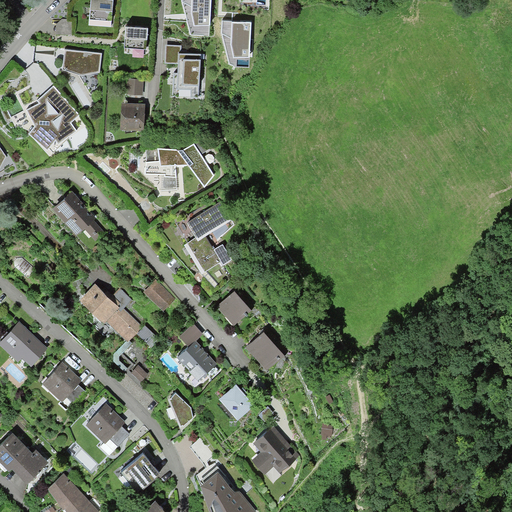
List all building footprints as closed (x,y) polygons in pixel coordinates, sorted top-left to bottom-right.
[(102,0),(87,0),(87,19),(108,20),(108,0),(102,0)] [(210,0),(182,0),(183,1),(191,34),(208,34),(210,0)] [(73,21),(62,21),(58,23),(58,36),(72,36),(73,21)] [(251,23),(223,22),(223,34),(230,63),(235,66),(248,67),(251,23)] [(142,28),(121,27),(120,47),(141,47),(142,28)] [(173,74),(173,96),(199,97),(201,53),(181,53),(181,45),(165,44),(165,63),(178,63),(178,74),(173,74)] [(104,52),(66,47),(63,68),(83,74),(90,92),(97,89),(97,73),(102,73),(104,52)] [(128,78),(127,93),(143,94),(144,80),(128,78)] [(53,88),(40,100),(42,105),(32,110),(40,127),(34,132),(50,148),(59,139),(62,142),(76,129),(70,122),(78,114),(53,88)] [(123,126),(141,127),(142,108),(124,107),(125,106),(124,106),(123,126)] [(174,165),(176,165),(187,165),(203,187),(213,175),(192,143),(191,143),(192,144),(183,151),(182,149),(156,147),(156,148),(158,149),(159,161),(145,162),(143,174),(163,174),(163,177),(175,177),(174,165)] [(92,218),(77,201),(76,202),(73,198),(68,196),(65,199),(64,198),(53,208),(76,233),(92,218)] [(172,255),(172,256),(191,277),(218,262),(220,265),(227,260),(219,246),(212,250),(202,233),(228,217),(219,202),(202,213),(199,208),(177,221),(189,240),(186,242),(188,245),(172,255)] [(92,234),(96,237),(101,232),(98,229),(92,234)] [(137,270),(118,251),(105,264),(119,278),(114,284),(118,288),(137,270)] [(164,306),(171,299),(155,283),(148,290),(164,306)] [(104,319),(108,322),(121,308),(129,300),(130,301),(131,301),(118,288),(111,296),(106,292),(104,294),(95,285),(81,299),(102,321),(104,319)] [(250,305),(236,289),(217,306),(225,316),(229,312),(236,320),(244,313),(246,315),(247,314),(244,311),(250,305)] [(121,308),(108,322),(127,341),(135,333),(150,347),(155,342),(121,308)] [(246,319),(235,329),(247,342),(258,333),(246,319)] [(27,338),(30,335),(17,323),(3,338),(10,344),(6,348),(18,359),(21,355),(30,364),(42,352),(27,338)] [(275,339),(266,329),(246,347),(256,358),(260,354),(269,365),(279,357),(276,353),(282,348),(274,340),(275,339)] [(205,353),(210,349),(206,345),(202,349),(194,340),(176,356),(197,380),(215,364),(205,353)] [(133,364),(140,357),(128,345),(120,352),(133,364)] [(174,390),(140,357),(133,364),(128,370),(131,373),(137,367),(144,375),(139,380),(161,402),(174,390)] [(74,404),(85,392),(71,378),(73,376),(60,364),(57,367),(55,365),(50,370),(52,372),(43,382),(61,399),(64,396),(74,404)] [(144,375),(137,367),(131,373),(139,380),(144,375)] [(249,398),(246,395),(241,389),(238,391),(234,386),(221,398),(236,416),(250,404),(246,400),(249,398)] [(182,425),(192,417),(190,406),(175,392),(170,397),(170,398),(169,399),(180,424),(181,424),(182,425)] [(117,446),(128,434),(116,421),(118,419),(104,405),(101,408),(99,406),(94,411),(96,413),(86,424),(104,441),(108,437),(117,446)] [(268,422),(275,416),(269,405),(259,414),(263,419),(264,418),(268,422)] [(280,471),(295,457),(270,428),(254,441),(263,452),(254,460),(263,471),(273,463),(280,471)] [(0,467),(4,471),(11,464),(26,449),(15,438),(12,441),(8,437),(0,444),(0,459),(1,460),(0,461),(0,467)] [(199,438),(190,446),(204,463),(213,455),(199,438)] [(31,454),(26,449),(11,464),(20,473),(23,470),(30,477),(45,462),(34,450),(31,454)] [(136,490),(158,473),(142,453),(120,471),(136,490)] [(208,475),(204,471),(196,478),(198,483),(200,481),(202,484),(210,494),(206,498),(210,511),(252,511),(253,511),(214,463),(210,467),(213,471),(208,475)] [(48,487),(62,507),(67,505),(73,511),(96,511),(62,474),(48,487)] [(163,511),(154,501),(142,511),(163,511)]
